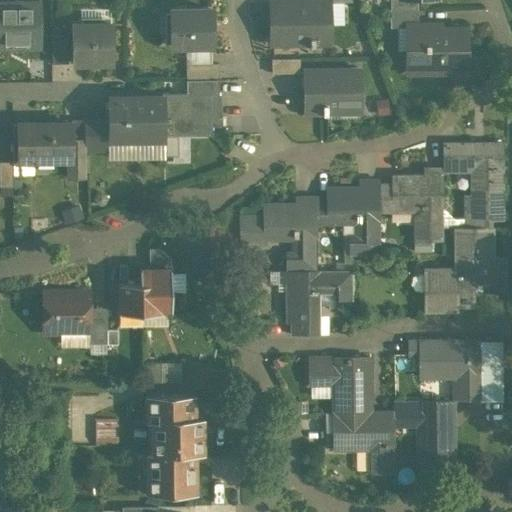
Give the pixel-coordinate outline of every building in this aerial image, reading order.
[(0,0),(0,38),(19,38),(19,44),(40,43),(39,0),(0,0)] [(315,0),(270,1),(271,43),(310,42),(310,48),(314,48),(314,36),(329,36),(329,2),(328,0),(315,0)] [(212,44),(211,6),(171,7),(172,45),(212,44)] [(85,18),(115,16),(114,7),(84,9),(85,18)] [(418,9),(390,9),(390,27),(406,27),(406,25),(418,25),(418,9)] [(111,24),(73,24),(73,63),(111,62),(111,24)] [(418,25),(406,25),(406,27),(411,27),(411,50),(406,50),(406,71),(438,71),(438,69),(466,69),(466,71),(467,71),(467,29),(430,29),(430,25),(418,25)] [(67,27),(51,27),(51,63),(67,63),(67,27)] [(299,58),(272,58),(272,73),(300,72),(299,58)] [(221,61),(189,61),(189,79),(221,78),(221,61)] [(360,69),(304,70),(305,112),(323,111),(323,116),(327,116),(327,105),(361,105),(360,69)] [(193,88),(193,92),(164,93),(164,95),(165,134),(212,133),(212,124),(221,124),(221,78),(189,79),(189,88),(193,88)] [(164,95),(109,96),(109,118),(109,135),(109,138),(165,137),(164,95)] [(74,123),(74,160),(68,160),(68,177),(85,176),(84,146),(84,118),(71,118),(71,123),(74,123)] [(109,118),(84,118),(84,146),(109,145),(109,138),(109,135),(109,118)] [(71,123),(33,124),(33,160),(68,160),(74,160),(74,123),(71,123)] [(29,124),(12,124),(12,161),(29,161),(29,124)] [(454,143),(442,144),(442,167),(442,169),(454,169),(454,143)] [(501,143),(454,143),(454,169),(472,169),(472,193),(464,193),(464,226),(489,226),(489,219),(501,219),(501,143)] [(12,161),(0,160),(0,186),(13,186),(12,161)] [(424,174),(392,175),(392,183),(393,183),(393,210),(415,210),(415,239),(443,239),(442,169),(442,167),(432,167),(432,173),(424,173),(424,174)] [(366,187),(327,188),(327,198),(316,198),(316,221),(346,221),(346,218),(357,219),(357,236),(350,236),(350,254),(380,254),(379,210),(379,183),(379,180),(366,180),(366,187)] [(392,183),(379,183),(379,210),(393,210),(393,183),(392,183)] [(303,204),(264,204),(264,216),(265,216),(266,238),(282,237),(282,233),(294,233),(294,252),(287,252),(287,270),(317,270),(316,221),(316,198),(316,196),(303,196),(303,204)] [(264,216),(240,216),(241,243),(265,243),(266,238),(265,216),(264,216)] [(464,226),(456,226),(457,268),(423,269),(424,271),(432,270),(432,290),(428,290),(424,294),(424,306),(428,310),(458,310),(458,306),(474,305),(474,293),(477,293),(480,289),(480,287),(488,287),(493,287),(493,256),(492,226),(489,226),(464,226)] [(160,247),(148,247),(149,268),(171,268),(170,258),(160,247)] [(507,256),(493,256),(493,287),(488,287),(488,292),(507,292),(507,256)] [(127,264),(119,264),(119,278),(127,278),(127,264)] [(149,268),(139,268),(139,282),(119,282),(119,312),(171,312),(171,268),(149,268)] [(287,270),(278,270),(278,282),(285,282),(286,322),(290,322),(318,321),(320,321),(320,303),(314,303),(314,292),(334,291),(334,299),(352,299),(352,270),(287,270)] [(89,291),(43,291),(43,316),(41,318),(41,326),(46,332),(54,332),(57,329),(89,329),(89,307),(89,291)] [(107,307),(89,307),(89,329),(94,329),(107,329),(107,307)] [(318,321),(290,322),(290,334),(318,334),(318,321)] [(107,329),(94,329),(94,334),(89,334),(89,343),(107,343),(107,329)] [(116,343),(116,329),(107,329),(107,343),(116,343)] [(477,340),(419,340),(419,376),(456,376),(456,397),(452,397),(452,400),(453,400),(478,399),(478,385),(478,371),(477,357),(477,340)] [(501,341),(478,341),(478,340),(477,340),(477,357),(501,357),(501,341)] [(369,356),(309,357),(309,383),(311,383),(311,379),(333,379),(334,411),(370,411),(369,356)] [(501,357),(477,357),(478,371),(501,371),(501,357)] [(161,361),(145,361),(146,381),(161,381),(161,361)] [(181,361),(161,361),(161,381),(181,381),(181,361)] [(501,371),(478,371),(478,385),(501,385),(501,371)] [(501,385),(478,385),(478,399),(478,400),(502,400),(501,385)] [(196,393),(144,394),(145,421),(150,421),(150,451),(145,451),(146,493),(197,492),(196,452),(204,452),(204,416),(196,416),(196,393)] [(71,395),(49,395),(49,441),(71,441),(71,395)] [(452,400),(393,400),(393,411),(393,426),(395,426),(395,422),(417,422),(418,464),(454,463),(453,400),(452,400)] [(393,411),(333,412),(333,448),(371,448),(371,470),(367,470),(367,472),(394,472),(393,426),(393,411)] [(117,418),(95,418),(95,440),(117,440),(117,418)]
